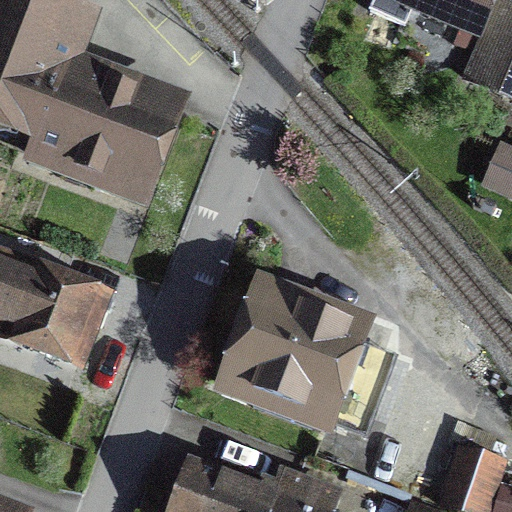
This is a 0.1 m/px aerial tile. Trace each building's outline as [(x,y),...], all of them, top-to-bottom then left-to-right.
[(142,196),(174,112),(67,71),(85,25),(16,0),(0,0),(0,119),(39,134),(31,155),(142,196)] [(376,0),(371,13),(404,27),(413,6),(475,32),(488,0),(376,0)] [(511,100),(511,8),(501,4),(468,82),(511,100)] [(511,156),(510,156),(491,201),(511,209),(511,156)] [(0,258),(0,329),(79,360),(97,311),(103,313),(108,299),(0,258)] [(268,298),(235,388),(365,437),(393,361),(348,344),(354,330),(268,298)] [(455,511),(485,511),(501,463),(462,451),(444,509),(455,511)] [(286,511),(298,481),(282,475),(274,495),(190,463),(170,511),(286,511)] [(298,481),(286,511),(319,511),(306,507),(312,492),(321,495),(323,491),(298,481)]
